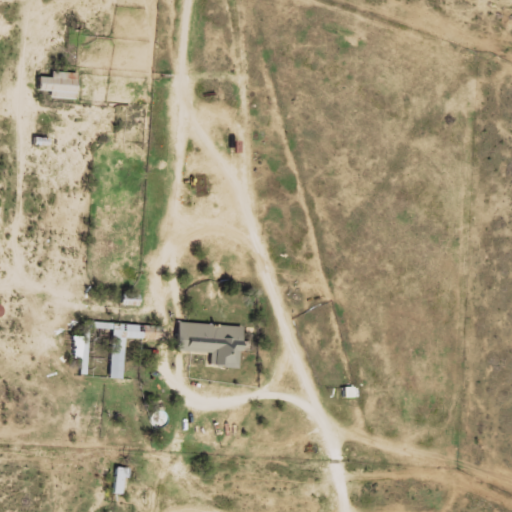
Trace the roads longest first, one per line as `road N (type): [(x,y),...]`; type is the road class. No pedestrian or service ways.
road 1 (track): [(201,0),(199,148),(147,511)]
road 2 (track): [(0,412),(53,410),(154,485)]
